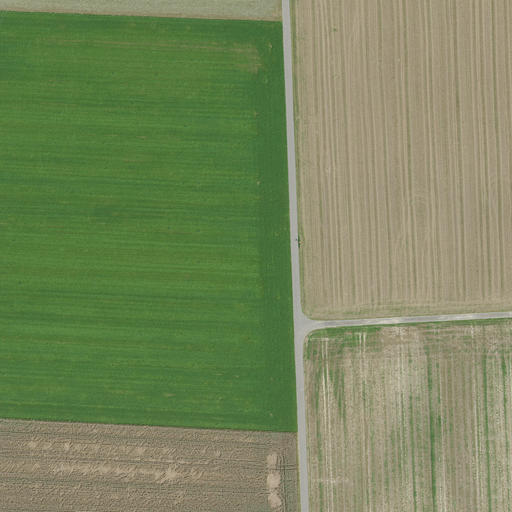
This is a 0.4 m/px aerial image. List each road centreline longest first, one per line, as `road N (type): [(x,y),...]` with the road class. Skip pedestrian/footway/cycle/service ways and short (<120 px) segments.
road 1 (track): [(304,511),(285,0)]
road 2 (track): [(511,316),(297,327)]
